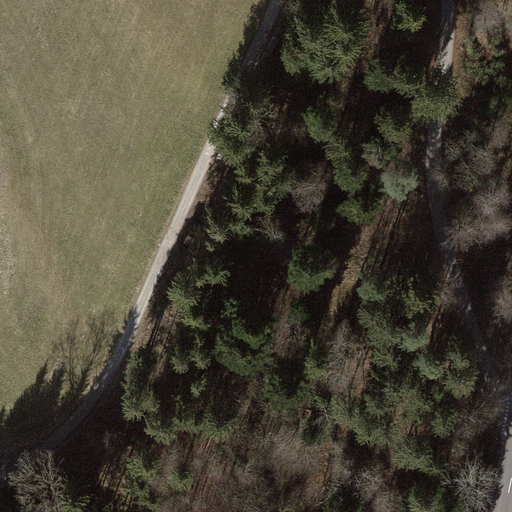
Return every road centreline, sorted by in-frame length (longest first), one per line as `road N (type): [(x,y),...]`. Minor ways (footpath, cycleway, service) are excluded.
road 1 (track): [(278,0),(105,377),(61,433),(0,478)]
road 2 (track): [(448,0),(434,143),(439,214),(460,295),(511,424)]
